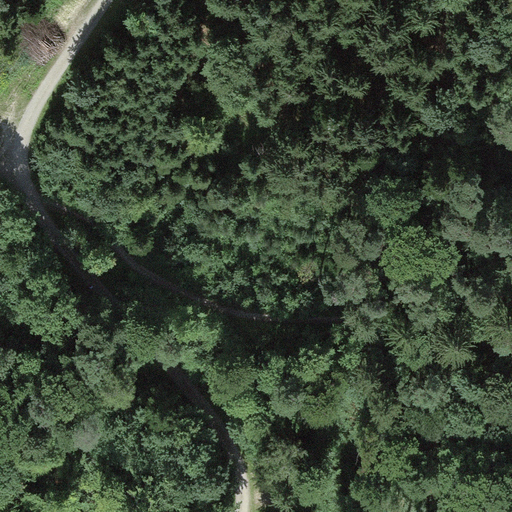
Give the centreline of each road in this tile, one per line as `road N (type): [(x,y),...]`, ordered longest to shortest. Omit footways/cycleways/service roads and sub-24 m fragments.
road 1 (track): [(247,511),(242,468),(212,417),(57,239),(27,185),(30,121),(104,0)]
road 2 (track): [(511,348),(405,323),(214,307),(149,279),(82,215),(42,211)]
